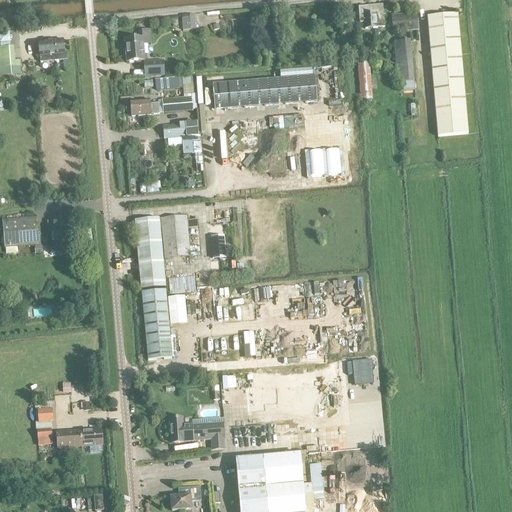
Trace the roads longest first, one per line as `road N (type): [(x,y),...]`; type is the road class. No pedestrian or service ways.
road 1 (unclassified): [(134,511),(90,18)]
road 2 (unknown): [(131,473),(200,467),(255,447),(318,438)]
